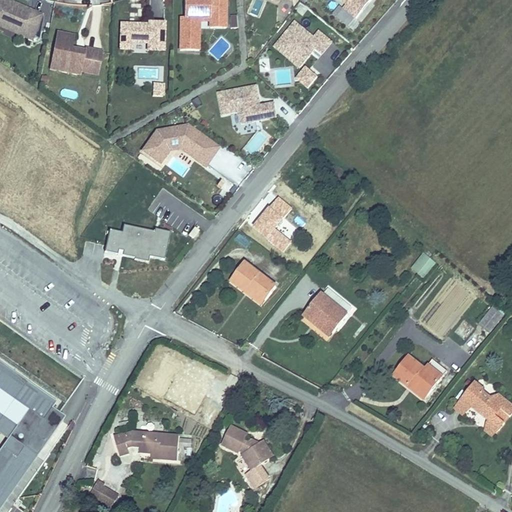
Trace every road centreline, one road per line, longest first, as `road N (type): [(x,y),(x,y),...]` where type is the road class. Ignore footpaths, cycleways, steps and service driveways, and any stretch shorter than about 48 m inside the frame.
road 1 (residential): [(151,318),(296,130),(413,0)]
road 2 (residential): [(151,318),(351,420),(505,511)]
road 3 (residential): [(151,318),(48,511)]
